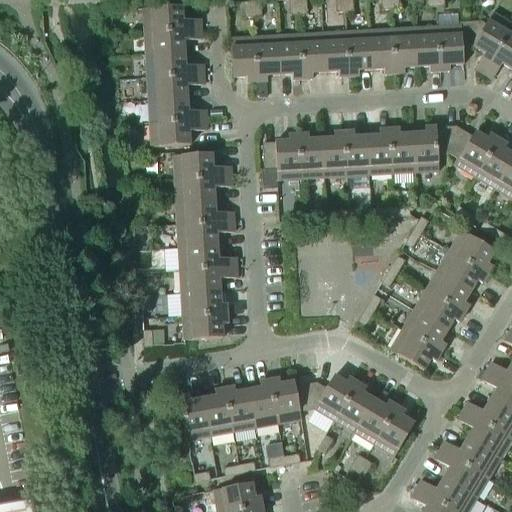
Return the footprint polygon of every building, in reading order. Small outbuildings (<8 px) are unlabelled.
[(305,0),(296,1),(297,17),(306,16),(305,0)] [(344,14),(342,0),(334,0),(335,14),(344,14)] [(351,0),(342,0),(344,14),(352,13),(351,0)] [(389,11),(388,0),(379,0),(381,12),(389,11)] [(397,0),(388,0),(389,11),(398,11),(397,0)] [(435,9),(434,0),(425,0),(426,9),(435,9)] [(442,0),(434,0),(435,9),(443,8),(442,0)] [(297,17),(296,1),(288,1),(289,17),(297,17)] [(252,19),(251,3),(242,4),(243,20),(252,19)] [(260,3),(251,3),(252,19),(261,19),(260,3)] [(138,34),(138,35),(200,31),(200,21),(181,22),(181,8),(137,11),(137,12),(142,12),(143,34),(138,34)] [(474,71),(483,76),(511,27),(511,26),(511,27),(491,15),(485,26),(480,23),(458,24),(458,28),(460,27),(461,50),(472,50),(472,49),(483,56),(474,71)] [(429,75),(439,74),(436,24),(435,24),(436,29),(414,30),(413,26),(415,69),(428,69),(429,75)] [(462,67),(461,50),(460,27),(458,28),(436,29),(436,24),(439,74),(449,73),(448,67),(462,67)] [(403,70),(415,69),(413,26),(413,30),(391,32),(391,27),(390,27),(393,77),(403,76),(403,70)] [(383,77),(393,77),(390,27),(390,32),(368,33),(368,28),(367,28),(370,72),(383,71),(383,77)] [(501,66),(511,72),(511,71),(511,27),(483,76),(491,81),(501,66)] [(357,73),(370,72),(367,28),(367,33),(345,34),(345,29),(348,79),(357,79),(357,73)] [(338,80),(348,79),(345,29),(344,29),(344,34),(322,36),(322,31),(321,31),(324,75),(337,74),(338,80)] [(139,57),(184,55),(183,42),(201,41),(200,31),(138,35),(143,35),(144,57),(139,57)] [(311,75),(324,75),(321,31),(321,36),(299,37),(299,32),(301,82),(311,81),(311,75)] [(291,83),(301,82),(299,32),(298,32),(298,37),(276,38),(276,33),(278,77),(291,77),(291,83)] [(266,78),(278,77),(276,33),(275,34),(276,38),(254,40),(253,35),(256,85),(266,84),(266,78)] [(246,85),(256,85),(253,35),(253,40),(229,41),(232,80),(246,79),(246,85)] [(141,80),(203,77),(202,67),(184,68),(184,55),(139,57),(139,58),(144,58),(145,80),(141,80)] [(142,103),(186,100),(185,88),(203,87),(203,77),(141,80),(141,81),(146,80),(147,102),(142,103)] [(143,125),(143,126),(205,122),(205,112),(187,113),(186,100),(142,103),(147,103),(148,125),(143,125)] [(205,122),(143,126),(148,126),(149,149),(145,149),(145,150),(189,147),(188,133),(206,132),(205,122)] [(437,173),(436,156),(448,155),(454,128),(435,129),(435,128),(424,129),(424,135),(411,136),(414,180),(414,175),(437,173)] [(472,184),(497,141),(489,136),(486,141),(474,134),(471,138),(454,128),(448,155),(458,161),(454,168),(474,180),(472,184)] [(391,181),(388,131),(378,132),(378,138),(366,138),(368,182),(369,182),(368,177),(391,176),(391,181)] [(413,180),(414,180),(411,136),(399,136),(398,131),(388,131),(391,181),(392,181),(391,176),(413,175),(413,180)] [(368,182),(366,138),(353,139),(353,133),(343,134),(346,183),(346,179),(368,177),(368,182)] [(345,184),(346,183),(343,134),(333,134),(333,140),(320,141),(323,185),(323,180),(345,179),(345,184)] [(300,186),(297,136),(287,137),(287,143),(274,144),(262,145),(263,172),(275,171),(276,183),(299,181),(300,186)] [(322,185),(323,185),(320,141),(307,142),(307,136),(297,136),(300,186),(301,186),(300,181),(322,180),(322,185)] [(491,195),(491,196),(511,160),(511,156),(503,151),(506,146),(497,141),(472,184),(475,180),(494,191),(491,195)] [(168,182),(230,179),(230,169),(212,170),(211,156),(167,158),(167,159),(171,159),(173,181),(168,182)] [(511,204),(511,207),(511,205),(511,160),(491,196),(492,196),(494,192),(511,202),(511,204)] [(276,190),(276,183),(275,171),(263,172),(261,172),(262,191),(276,190)] [(169,204),(169,205),(214,203),(213,190),(231,189),(230,179),(168,182),(173,182),(174,204),(169,204)] [(171,227),(171,228),(233,224),(232,214),(214,215),(214,203),(169,205),(174,205),(175,227),(171,227)] [(408,209),(393,210),(393,218),(409,218),(408,209)] [(453,216),(467,225),(471,217),(458,209),(453,216)] [(393,218),(393,210),(377,211),(378,219),(393,218)] [(363,211),(347,212),(348,221),(363,220),(363,211)] [(348,221),(347,212),(332,213),(332,222),(348,221)] [(302,215),(302,224),(318,223),(318,214),(302,215)] [(419,219),(411,232),(419,237),(427,223),(419,219)] [(172,250),(216,248),(216,235),(234,234),(233,224),(171,228),(176,228),(177,250),(172,250)] [(478,232),(492,240),(496,232),(483,224),(478,232)] [(444,251),(487,277),(492,268),(487,265),(494,253),(456,231),(455,232),(459,234),(448,253),(444,251)] [(419,237),(411,232),(403,246),(411,250),(419,237)] [(496,232),(492,240),(505,248),(510,240),(496,232)] [(173,273),(236,270),(235,260),(217,261),(216,248),(172,250),(172,251),(177,251),(178,272),(173,273)] [(432,271),(470,294),(476,283),(481,286),(487,277),(444,251),(443,252),(448,254),(436,273),(432,271)] [(396,258),(388,271),(395,276),(403,263),(396,258)] [(175,295),(175,296),(219,293),(218,281),(236,280),(236,270),(173,273),(173,274),(178,273),(179,295),(175,295)] [(395,276),(388,271),(380,285),(387,289),(395,276)] [(420,290),(420,291),(463,316),(468,308),(463,305),(470,294),(432,271),(436,274),(425,293),(420,290)] [(409,310),(408,310),(446,333),(453,322),(458,325),(463,316),(420,291),(424,293),(413,312),(409,310)] [(176,318),(176,319),(226,316),(226,306),(220,306),(219,293),(175,296),(180,296),(181,318),(176,318)] [(372,297),(364,310),(372,315),(380,301),(372,297)] [(139,298),(140,314),(149,313),(148,298),(139,298)] [(372,315),(364,310),(356,324),(364,328),(372,315)] [(397,329),(397,330),(440,355),(445,347),(440,344),(446,333),(408,310),(412,313),(401,332),(397,329)] [(226,316),(176,319),(181,319),(182,342),(222,340),(221,326),(227,326),(226,316)] [(440,355),(397,330),(401,333),(389,352),(385,349),(385,350),(422,373),(429,361),(435,364),(440,355)] [(142,333),(143,349),(151,348),(150,332),(142,333)] [(511,347),(511,336),(509,334),(503,343),(511,347)] [(490,365),(485,373),(511,389),(511,363),(506,374),(490,365)] [(495,391),(489,402),(511,416),(511,389),(485,373),(480,382),(495,391)] [(330,427),(331,428),(357,385),(348,379),(345,385),(333,377),(325,390),(315,384),(294,389),(299,414),(313,411),(333,423),(330,427)] [(300,422),(299,414),(294,389),(293,384),(279,386),(278,380),(268,382),(278,431),(277,427),(300,422)] [(277,431),(278,431),(268,382),(259,384),(260,390),(247,392),(255,435),(255,431),(276,427),(277,431)] [(350,439),(373,402),(362,395),(365,390),(357,385),(331,428),(334,424),(352,435),(350,439)] [(255,436),(255,435),(247,392),(234,394),(233,388),(223,390),(233,440),(233,439),(232,435),(254,431),(255,436)] [(232,440),(233,440),(223,390),(214,392),(215,398),(202,400),(210,444),(210,439),(231,435),(232,440)] [(210,444),(202,400),(190,403),(188,397),(177,399),(186,443),(209,439),(210,444)] [(370,451),(396,408),(387,403),(384,408),(373,402),(350,439),(351,440),(353,435),(372,447),(370,451)] [(467,404),(461,413),(511,443),(511,442),(511,439),(511,416),(489,402),(482,413),(467,404)] [(396,408),(370,451),(373,447),(392,459),(390,463),(390,464),(413,426),(401,418),(404,413),(396,408)] [(472,431),(465,442),(503,464),(499,461),(510,443),(511,443),(461,413),(456,421),(472,431)] [(317,452),(324,456),(332,443),(325,438),(317,452)] [(443,443),(438,452),(491,484),(492,483),(487,481),(499,462),(503,465),(503,464),(465,442),(459,453),(443,443)] [(448,470),(442,481),(480,503),(476,501),(487,482),(491,484),(438,452),(433,461),(448,470)] [(298,457),(283,460),(284,468),(300,465),(298,457)] [(348,471),(356,475),(364,462),(357,457),(348,471)] [(284,468),(283,460),(267,463),(269,471),(284,468)] [(364,462),(356,475),(363,479),(371,466),(364,462)] [(253,465),(238,468),(239,477),(255,474),(253,465)] [(239,477),(238,468),(223,471),(224,479),(239,477)] [(192,476),(193,481),(194,485),(209,482),(208,474),(192,476)] [(420,483),(415,491),(449,511),(468,511),(475,501),(479,504),(480,503),(442,481),(435,492),(420,483)] [(240,511),(261,508),(260,498),(254,499),(251,486),(212,493),(215,511),(240,511)] [(425,509),(423,511),(449,511),(415,491),(410,500),(425,509)] [(0,511),(32,511),(31,502),(0,507),(0,511)]
